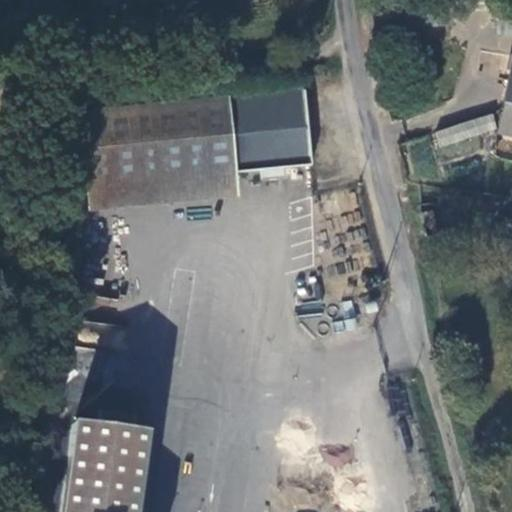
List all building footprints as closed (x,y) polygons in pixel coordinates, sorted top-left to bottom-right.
[(436,9),(391,6),(390,27),(435,29),(436,9)] [(511,64),(497,136),(511,138),(511,64)] [(301,91),(257,95),(73,115),(82,191),(260,172),(280,170),(281,181),(290,180),(289,170),(309,168),(301,91)] [(492,113),(436,131),(442,148),(498,131),(492,113)] [(480,140),(437,144),(439,159),(482,154),(480,140)] [(81,341),(111,343),(113,324),(82,322),(81,341)] [(63,396),(79,400),(93,349),(77,345),(63,396)] [(61,425),(50,511),(127,511),(137,433),(123,432),(125,417),(87,413),(86,428),(61,425)]
